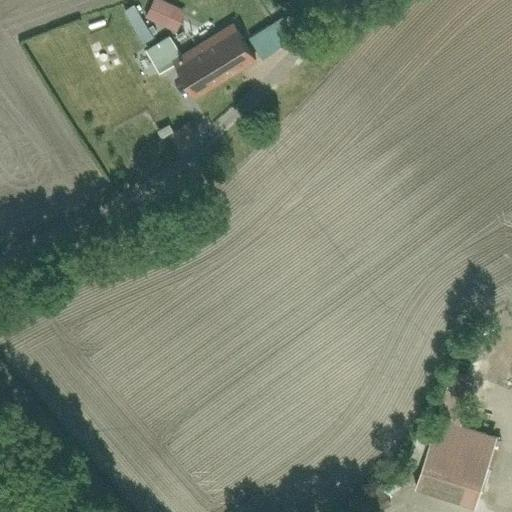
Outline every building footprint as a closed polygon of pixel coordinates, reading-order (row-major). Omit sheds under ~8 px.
[(166,0),(149,0),(142,15),(174,31),(185,9),(166,0)] [(161,42),(183,82),(251,46),(229,5),(161,42)] [(257,53),(286,39),(293,54),(305,48),(295,27),(288,30),(281,17),(248,33),(257,53)] [(177,148),(197,135),(187,120),(167,133),(177,148)] [(479,505),(501,433),(463,421),(478,374),(454,366),(417,486),(479,505)]
